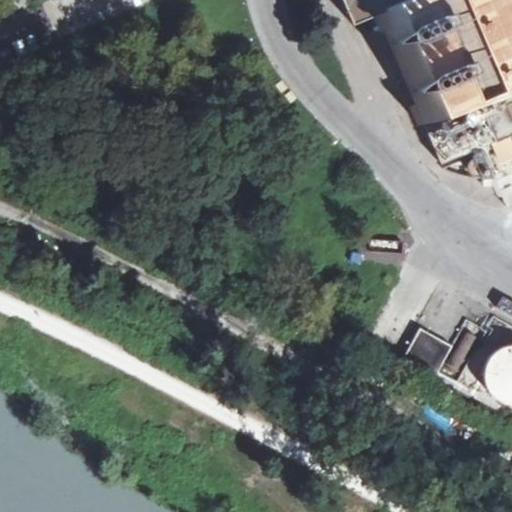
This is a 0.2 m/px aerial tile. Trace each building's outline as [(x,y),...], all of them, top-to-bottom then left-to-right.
[(402,0),(353,0),(361,17),(367,15),(402,0)] [(511,0),(402,0),(367,15),(377,37),(385,33),(416,108),(409,112),(417,130),(424,127),(477,104),(493,144),(511,136),(511,0)] [(477,104),(424,127),(440,165),(493,144),(477,104)] [(502,142),(500,143),(498,145),(497,146),(496,148),(496,151),(497,153),(498,154),(500,156),(502,156),(505,156),(507,156),(508,155),(510,153),(511,151),(511,149),(510,147),(509,145),(508,143),(506,142),(504,142),(502,142)] [(471,164),(469,165),(467,167),(466,169),(466,171),(466,173),(468,175),(470,176),(472,177),(474,177),(476,176),(478,174),(479,172),(479,170),(478,168),(477,166),(475,165),(473,164),(471,164)] [(450,345),(419,329),(402,360),(433,378),(450,345)] [(476,336),(464,330),(445,365),(456,371),(476,336)] [(511,343),(506,345),(500,347),(495,350),(491,354),(487,359),(484,365),(483,374),(484,383),(486,389),(490,394),(494,398),(499,402),(505,404),(511,406),(511,405),(511,343)]
